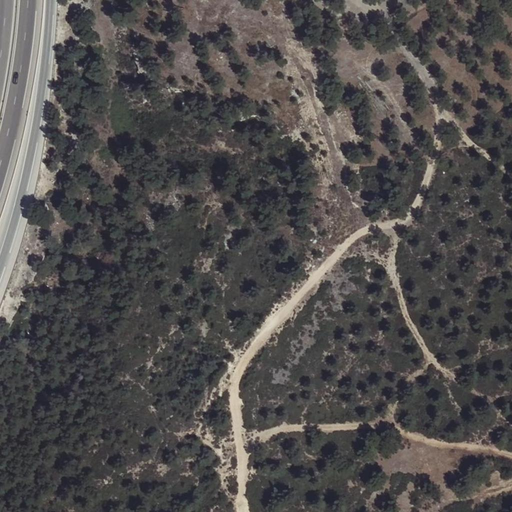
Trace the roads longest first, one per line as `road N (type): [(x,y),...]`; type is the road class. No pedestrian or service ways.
road 1 (track): [(242,511),(235,373),(249,348),(313,291),(342,244),(392,226),(442,128),(417,65),(363,0)]
road 2 (track): [(511,456),(364,427),(266,433),(243,445)]
road 3 (trunk): [(0,268),(35,123),(49,0)]
road 4 (trunk): [(0,167),(27,0)]
